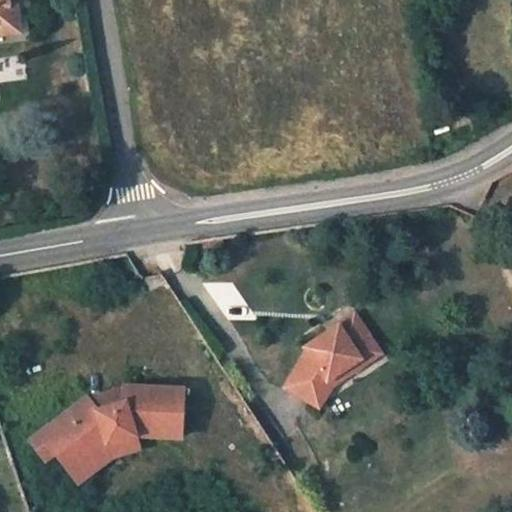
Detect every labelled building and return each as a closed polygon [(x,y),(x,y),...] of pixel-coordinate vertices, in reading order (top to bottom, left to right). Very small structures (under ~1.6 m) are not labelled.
[(0,0),(0,34),(18,32),(13,0),(0,0)] [(355,327),(372,316),(365,305),(348,316),(355,327)] [(334,372),(386,340),(372,316),(355,327),(348,316),(313,337),(315,340),(294,378),(322,394),(334,372)] [(344,381),(393,351),(386,340),(334,372),(322,394),(333,400),(344,381)] [(59,450),(74,467),(112,439),(138,432),(173,434),(173,419),(190,419),(189,384),(126,385),(127,403),(100,414),(88,397),(36,436),(53,456),(59,450)] [(190,419),(173,419),(173,434),(189,433),(190,419)] [(112,439),(74,467),(84,479),(120,451),(143,444),(138,432),(112,439)]
